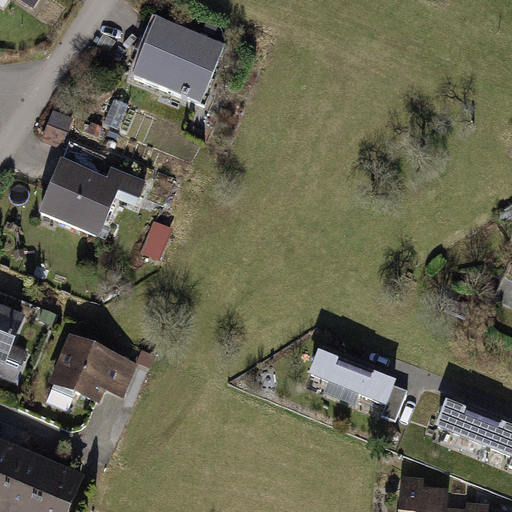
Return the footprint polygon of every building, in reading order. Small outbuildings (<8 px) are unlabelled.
[(48,0),(19,0),(40,13),(48,0)] [(233,51),(165,25),(142,84),(210,110),(233,51)] [(112,183),(69,167),(50,219),(108,241),(125,196),(146,204),(153,186),(116,172),(112,183)] [(176,235),(158,229),(147,262),(165,268),(176,235)] [(34,322),(0,309),(0,379),(22,388),(34,357),(22,353),(34,322)] [(142,364),(74,339),(55,391),(107,410),(112,397),(128,403),(142,364)] [(406,385),(327,354),(317,379),(396,410),(406,385)] [(511,427),(454,404),(443,430),(511,458),(511,427)] [(81,511),(94,483),(3,445),(0,450),(0,511),(81,511)] [(431,483),(407,482),(404,511),(495,511),(495,510),(459,508),(460,495),(430,493),(431,483)]
